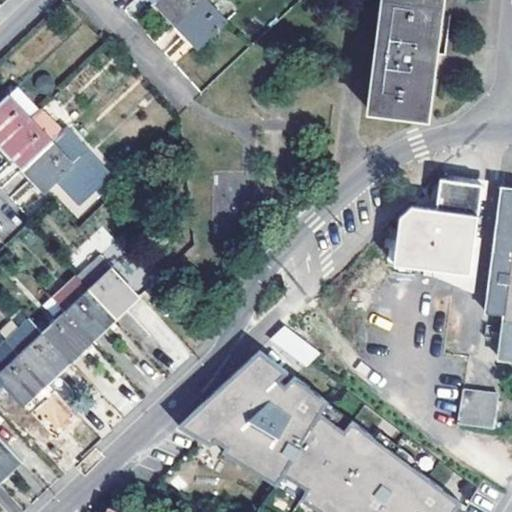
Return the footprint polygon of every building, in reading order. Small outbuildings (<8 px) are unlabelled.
[(154,0),(176,23),(200,0),(154,0)] [(228,20),(208,0),(200,0),(176,23),(200,47),(228,20)] [(382,0),(369,110),(429,118),(436,64),(444,0),(382,0)] [(0,144),(35,112),(13,88),(0,99),(0,144)] [(0,144),(0,152),(19,171),(57,135),(61,131),(39,108),(35,112),(0,144)] [(57,135),(19,171),(40,193),(82,152),(61,131),(57,135)] [(401,216),(395,263),(472,273),(484,183),(442,177),(438,208),(413,204),(401,216)] [(511,256),(511,186),(504,186),(487,310),(505,312),(508,285),(511,263),(511,256)] [(90,215),(79,228),(103,249),(114,236),(90,215)] [(80,278),(90,288),(113,267),(103,256),(80,278)] [(113,267),(90,288),(118,318),(136,301),(141,296),(113,267)] [(57,300),(67,310),(95,340),(112,324),(118,318),(90,288),(80,278),(57,300)] [(43,333),(71,363),(95,340),(67,310),(43,333)] [(511,357),(511,313),(505,312),(499,356),(511,357)] [(30,319),(7,341),(48,384),(71,363),(43,333),(30,319)] [(284,327),(270,340),(305,367),(320,354),(284,327)] [(0,378),(26,405),(48,384),(7,341),(0,347),(0,378)] [(258,351),(255,354),(284,386),(293,377),(267,357),(258,351)] [(274,486),(317,411),(324,401),(293,377),(284,386),(255,354),(177,427),(274,486)] [(459,422),(494,427),(498,397),(464,392),(459,422)] [(42,411),(57,430),(72,419),(57,400),(42,411)] [(351,421),(324,401),(317,411),(343,431),(351,421)] [(343,431),(317,411),(274,486),(317,511),(458,511),(463,506),(351,421),(343,431)] [(0,434),(0,480),(3,484),(26,462),(0,434)]
